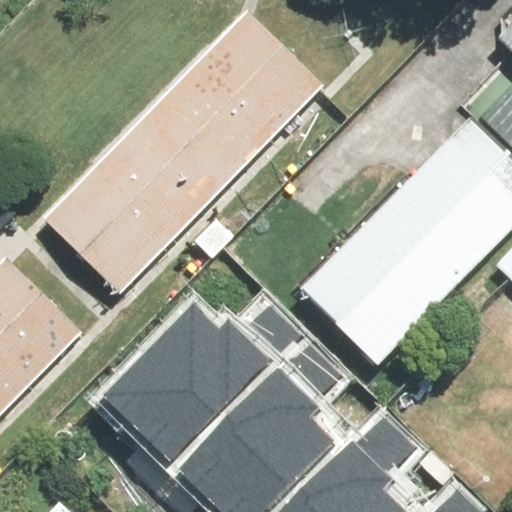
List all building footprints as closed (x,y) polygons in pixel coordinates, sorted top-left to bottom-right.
[(256,5),(51,217),(128,291),(332,79),(256,5)] [(511,38),(509,41),(511,44),(511,86),(307,290),(402,386),(511,276),(511,38)] [(23,249),(0,272),(0,435),(105,330),(23,249)] [(100,395),(169,463),(296,334),(269,307),(242,334),(227,319),(218,329),(192,303),(100,395)] [(308,341),(180,467),(225,511),(271,511),(342,442),(316,416),(325,407),(316,398),(341,373),(308,341)] [(500,443),(436,378),(397,416),(461,481),(500,443)] [(376,411),(274,511),(409,511),(384,486),(393,477),(384,468),(409,444),(376,411)] [(477,511),(449,484),(421,511),(477,511)]
